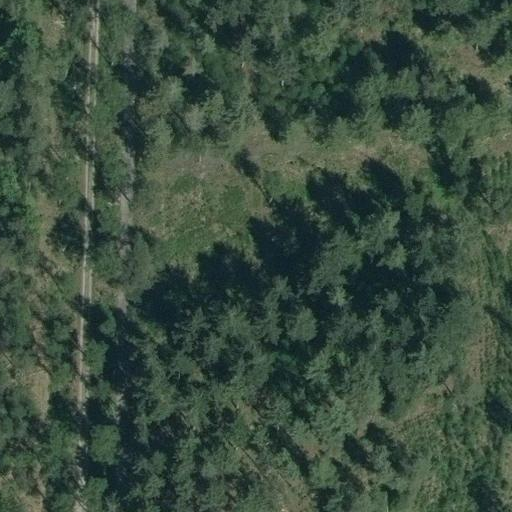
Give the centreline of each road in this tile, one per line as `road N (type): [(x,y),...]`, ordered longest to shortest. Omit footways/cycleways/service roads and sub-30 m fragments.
road 1 (track): [(94,0),(78,511)]
road 2 (track): [(121,511),(136,0)]
